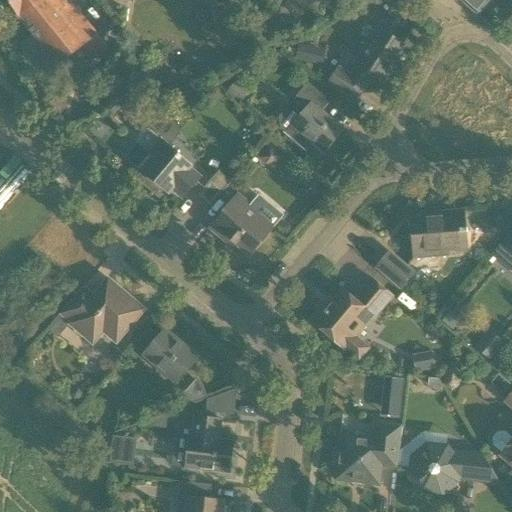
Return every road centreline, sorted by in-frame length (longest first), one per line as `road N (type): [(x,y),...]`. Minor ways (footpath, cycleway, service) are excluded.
road 1 (residential): [(246,327),(382,168),(511,167)]
road 2 (residential): [(246,327),(0,116)]
road 3 (residential): [(276,511),(292,367),(246,327)]
